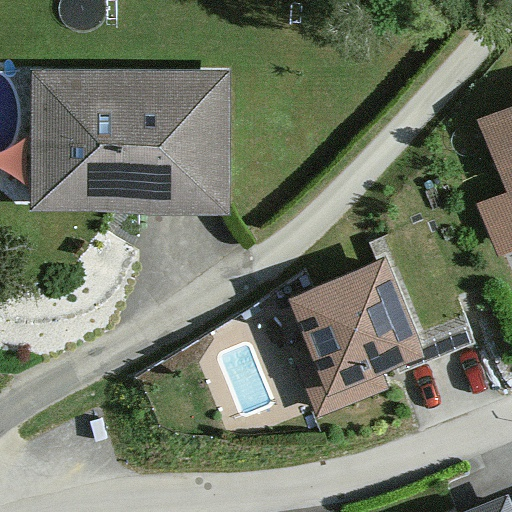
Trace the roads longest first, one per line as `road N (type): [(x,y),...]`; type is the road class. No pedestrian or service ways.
road 1 (residential): [(69,511),(335,481),(511,418)]
road 2 (residential): [(0,418),(254,270)]
